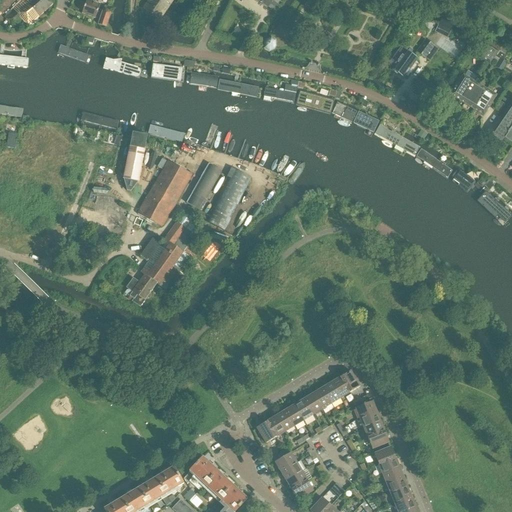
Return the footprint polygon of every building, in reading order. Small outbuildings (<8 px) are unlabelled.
[(21,0),(4,17),(16,30),(20,25),(23,28),(22,28),(23,30),(28,26),(28,27),(52,5),(47,0),(21,0)] [(86,0),(86,1),(82,14),(95,18),(100,6),(93,3),(94,1),(93,1),(90,0),(86,0)] [(159,20),(173,0),(148,0),(143,9),(159,20)] [(277,0),(272,0),(267,7),(274,13),(275,13),(282,3),(281,3),(277,0)] [(106,27),(110,14),(109,13),(103,11),(102,11),(98,25),(106,27)] [(439,24),(439,25),(436,30),(448,37),(451,31),(451,30),(439,24)] [(266,50),(271,53),(276,50),(278,47),(278,43),(273,39),(270,40),(268,41),(266,44),(266,50)] [(490,39),(478,57),(490,64),(501,46),(490,39)] [(417,52),(425,58),(430,62),(439,50),(425,41),(417,52)] [(66,47),(67,49),(87,55),(90,54),(91,51),(89,49),(69,43),(67,44),(66,47)] [(16,57),(18,58),(39,55),(41,52),(40,50),(38,48),(17,52),(15,54),(16,57)] [(417,60),(401,48),(389,63),(390,63),(394,67),(392,70),(394,71),(394,73),(396,74),(397,74),(403,78),(417,60)] [(499,59),(494,67),(501,71),(506,63),(499,59)] [(121,64),(122,66),(143,70),(145,68),(146,65),(144,63),(123,60),(121,61),(121,64)] [(182,69),(181,67),(160,64),(158,66),(157,69),(159,71),(180,74),(182,72),(182,69)] [(196,74),(197,77),(218,80),(220,79),(221,76),(219,74),(198,70),(196,71),(196,74)] [(450,96),(460,102),(473,82),(476,76),(468,71),(464,76),(463,75),(450,96)] [(229,83),(249,88),(252,86),(252,83),(251,81),(230,76),(228,78),(227,81),(229,83)] [(460,102),(473,110),(486,90),(473,82),(460,102)] [(260,88),(262,90),(282,94),(285,93),(285,90),(284,88),(263,83),(261,85),(260,88)] [(486,90),(473,110),(483,116),(496,96),(486,90)] [(297,98),(318,104),(320,103),(321,100),(320,97),(299,92),(297,93),(296,96),(297,98)] [(326,104),(327,106),(347,113),(349,111),(350,109),(349,106),(329,100),(326,101),(326,104)] [(500,102),(495,110),(499,113),(504,105),(500,102)] [(507,134),(511,127),(511,106),(510,109),(509,108),(508,107),(502,117),(502,118),(503,117),(504,118),(495,132),(504,138),(507,134)] [(0,114),(18,116),(21,114),(21,111),(19,109),(0,107),(0,114)] [(358,114),(359,117),(377,127),(380,126),(381,123),(381,120),(362,111),(359,112),(358,114)] [(86,123),(86,124),(116,131),(118,122),(82,113),(80,121),(86,123)] [(184,134),(150,125),(148,134),(182,143),(184,134)] [(415,142),(414,140),(397,128),(394,129),(392,131),(393,134),(410,146),(413,145),(415,142)] [(417,137),(423,141),(426,135),(427,135),(421,131),(420,132),(417,137)] [(7,140),(6,147),(6,148),(15,149),(16,142),(7,140)] [(417,146),(418,149),(435,160),(438,160),(439,157),(439,154),(421,143),(419,144),(417,146)] [(157,167),(162,170),(166,162),(162,159),(157,167)] [(154,185),(138,214),(149,221),(161,228),(178,199),(191,175),(168,161),(154,185)] [(208,165),(186,204),(199,211),(206,199),(213,187),(221,172),(209,165),(208,165)] [(471,181),(471,178),(455,165),(452,166),(450,168),(450,171),(467,184),(470,183),(471,181)] [(208,216),(205,222),(215,227),(224,231),(234,213),(251,178),(231,168),(225,181),(208,216)] [(485,176),(483,179),(481,180),(483,182),(486,185),(488,183),(490,181),(487,178),(485,176)] [(489,183),(485,187),(490,191),(493,188),(494,186),(489,183)] [(509,214),(509,211),(494,197),(491,197),(489,199),(489,202),(504,216),(507,216),(509,214)] [(177,223),(164,240),(182,253),(160,284),(167,288),(168,287),(175,292),(181,285),(179,283),(185,275),(183,274),(203,246),(193,239),(194,238),(196,240),(201,233),(201,234),(204,229),(202,226),(184,213),(177,223)] [(140,273),(144,275),(157,284),(164,290),(162,292),(171,298),(175,292),(168,287),(167,288),(160,284),(182,253),(164,240),(161,244),(153,238),(140,256),(148,262),(140,273)] [(203,253),(210,258),(217,248),(211,243),(203,253)] [(157,284),(144,275),(139,283),(133,278),(126,288),(128,290),(126,290),(124,293),(129,296),(128,299),(140,308),(146,299),(149,299),(151,296),(150,295),(157,284)] [(350,372),(340,378),(349,393),(359,387),(356,382),(350,372)] [(350,372),(356,382),(359,380),(350,372)] [(340,378),(331,383),(340,399),(349,393),(340,378)] [(331,383),(322,389),(331,404),(340,399),(331,383)] [(322,389),(313,394),(322,410),(331,404),(322,389)] [(313,394),(303,400),(313,416),(322,410),(313,394)] [(303,400),(294,406),(303,421),(313,416),(303,400)] [(355,409),(359,419),(376,412),(372,402),(355,409)] [(294,406),(285,411),(294,427),(303,421),(294,406)] [(285,411),(275,417),(285,432),(294,427),(285,411)] [(359,419),(364,429),(380,423),(376,412),(359,419)] [(275,417),(266,422),(276,438),(285,432),(275,417)] [(276,438),(266,422),(256,429),(266,444),(276,438)] [(364,429),(368,439),(384,433),(380,423),(364,429)] [(384,433),(368,439),(372,450),(389,443),(384,433)] [(374,455),(378,465),(395,458),(391,448),(374,455)] [(275,463),(281,473),(296,463),(290,453),(285,456),(279,460),(275,463)] [(189,472),(203,486),(217,471),(202,458),(189,472)] [(378,465),(382,475),(399,468),(395,458),(378,465)] [(281,473),(286,482),(301,472),(296,463),(281,473)] [(173,467),(155,478),(165,495),(183,485),(173,467)] [(382,475),(386,485),(403,478),(399,468),(382,475)] [(203,486),(218,499),(231,485),(217,471),(203,486)] [(286,482),(292,491),(307,482),(301,472),(286,482)] [(155,478),(138,488),(148,506),(165,495),(155,478)] [(386,485),(391,495),(407,489),(403,478),(386,485)] [(307,482),(292,491),(298,501),(313,491),(307,482)] [(218,499),(227,508),(241,494),(231,485),(218,499)] [(138,488),(121,499),(128,511),(137,511),(148,506),(138,488)] [(391,495),(395,505),(411,498),(407,489),(391,495)] [(190,491),(185,497),(189,501),(194,495),(190,491)] [(228,509),(224,511),(234,511),(247,499),(241,494),(227,508),(228,509)] [(190,503),(196,508),(202,503),(196,497),(190,503)] [(310,511),(324,511),(330,506),(322,498),(310,511)] [(395,505),(397,511),(406,511),(415,508),(411,498),(395,505)] [(128,511),(121,499),(103,509),(105,511),(103,511),(104,511),(103,511),(128,511)] [(192,511),(191,510),(187,507),(185,504),(182,502),(180,500),(172,509),(173,511),(174,511),(192,511)]
